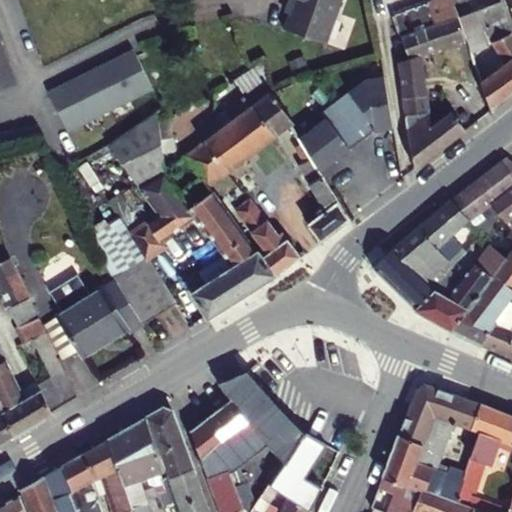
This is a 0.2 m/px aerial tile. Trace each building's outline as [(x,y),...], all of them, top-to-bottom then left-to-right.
[(288,0),(292,2),(283,28),(324,43),(339,0),(288,0)] [(408,61),(423,55),(466,40),(458,17),(454,3),(452,0),(440,0),(447,19),(434,24),(426,4),(394,15),(408,61)] [(501,1),(492,4),(477,10),(497,52),(492,57),(499,68),(480,81),(490,110),(511,94),(511,35),(503,10),(501,1)] [(0,43),(0,88),(16,83),(1,43),(0,43)] [(146,45),(61,87),(80,126),(165,84),(146,45)] [(430,127),(423,55),(408,61),(399,65),(407,125),(415,167),(466,129),(451,111),(430,127)] [(310,158),(319,172),(374,128),(394,125),(386,74),(366,78),(323,109),(327,115),(297,137),(310,158)] [(293,122),(270,94),(267,90),(266,80),(243,97),(251,107),(253,106),(276,136),(289,125),(293,122)] [(243,97),(216,115),(224,127),(223,127),(246,158),(276,136),(253,106),(251,107),(243,97)] [(208,317),(273,276),(261,259),(213,194),(192,208),(179,191),(165,172),(162,153),(161,143),(160,136),(158,120),(157,112),(109,146),(78,160),(56,171),(66,195),(75,190),(70,179),(73,178),(83,173),(92,169),(115,155),(152,206),(137,218),(121,193),(111,199),(121,216),(147,257),(163,246),(160,241),(196,217),(231,266),(191,291),(208,317)] [(224,127),(216,115),(203,125),(211,136),(184,155),(199,175),(208,187),(227,173),(246,158),(223,127),(224,127)] [(158,120),(160,136),(172,134),(170,119),(158,120)] [(0,143),(40,134),(37,123),(0,131),(0,143)] [(160,136),(161,143),(172,135),(172,134),(160,136)] [(172,135),(161,143),(162,153),(174,152),(172,135)] [(303,147),(300,143),(295,147),(304,162),(309,159),(303,147)] [(511,162),(505,157),(501,160),(511,176),(511,187),(491,202),(500,215),(505,221),(511,215),(511,162)] [(310,158),(309,159),(304,162),(300,165),(324,207),(317,212),(319,216),(307,224),(320,242),(348,219),(337,201),(319,172),(310,158)] [(511,187),(511,176),(501,160),(456,196),(417,228),(373,268),(415,311),(436,290),(432,285),(455,262),(463,253),(448,238),(465,221),(480,236),(500,215),(491,202),(511,187)] [(185,176),(176,163),(165,172),(179,191),(193,179),(188,173),(185,176)] [(302,190),(290,167),(279,172),(290,196),(302,190)] [(192,208),(213,194),(208,187),(199,175),(193,179),(179,191),(192,208)] [(78,218),(89,212),(73,178),(70,179),(75,190),(66,195),(73,211),(78,218)] [(268,254),(261,259),(273,276),(300,256),(287,239),(285,240),(250,198),(235,210),(268,254)] [(97,231),(89,212),(78,218),(115,279),(143,324),(152,318),(106,226),(97,231)] [(121,216),(106,226),(152,318),(175,303),(147,257),(121,216)] [(493,274),(504,258),(488,244),(466,272),(429,319),(452,331),(493,274)] [(504,258),(493,274),(511,287),(511,248),(511,247),(504,258)] [(40,388),(51,409),(78,394),(10,257),(6,259),(0,262),(0,288),(20,327),(16,329),(23,343),(18,345),(40,388)] [(466,272),(455,262),(432,285),(436,290),(415,311),(429,319),(466,272)] [(511,287),(493,274),(452,331),(480,345),(495,323),(507,328),(511,320),(511,287)] [(143,324),(115,279),(58,315),(84,356),(127,328),(130,333),(143,324)] [(480,345),(505,356),(511,336),(511,330),(507,328),(495,323),(480,345)] [(0,404),(14,435),(53,412),(51,409),(40,388),(24,398),(0,349),(0,404)] [(275,382),(260,365),(252,373),(266,389),(275,382)] [(249,511),(269,486),(307,434),(293,418),(266,389),(252,373),(249,370),(211,388),(223,406),(213,413),(232,439),(221,445),(243,509),(248,511),(249,511)] [(470,432),(479,404),(426,385),(417,388),(398,436),(424,445),(418,462),(430,466),(434,467),(426,492),(456,502),(479,435),(470,432)] [(0,443),(14,435),(0,404),(0,443)] [(500,442),(511,445),(511,416),(479,404),(470,432),(479,435),(456,502),(474,509),(476,509),(480,499),(473,496),(486,463),(492,466),(500,442)] [(144,418),(165,472),(168,480),(194,469),(174,410),(165,406),(144,418)] [(232,439),(213,413),(191,431),(220,511),(238,511),(243,509),(221,445),(232,439)] [(107,441),(125,487),(160,475),(165,472),(144,418),(107,441)] [(319,441),(307,434),(269,486),(275,490),(287,498),(310,511),(329,473),(308,461),(319,441)] [(413,511),(421,490),(430,466),(418,462),(424,445),(398,436),(377,493),(385,496),(386,493),(394,495),(388,511),(413,511)] [(85,454),(94,481),(106,477),(117,511),(133,511),(133,509),(125,487),(107,441),(85,454)] [(85,454),(64,466),(80,511),(104,511),(94,481),(85,454)] [(80,511),(64,466),(46,477),(59,511),(80,511)] [(180,511),(210,511),(194,469),(168,480),(173,493),(180,511)] [(59,511),(46,477),(20,492),(28,511),(59,511)] [(173,493),(168,480),(162,482),(155,486),(161,501),(168,499),(166,495),(173,493)] [(269,486),(249,511),(309,511),(310,511),(287,498),(281,511),(267,502),(275,490),(269,486)] [(472,511),(474,509),(456,502),(426,492),(421,490),(413,511),(472,511)] [(23,511),(16,494),(0,503),(0,511),(23,511)]
